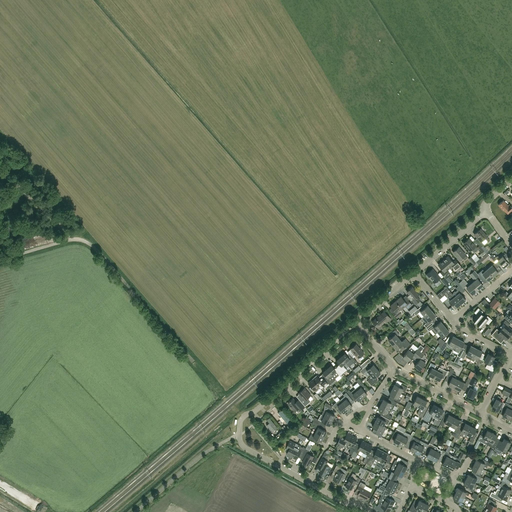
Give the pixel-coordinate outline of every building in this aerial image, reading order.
[(504,211),(505,210),(508,213),(511,209),(511,207),(510,205),(508,206),(504,200),(499,205),(501,207),(504,211)] [(480,245),(479,245),(481,247),(490,240),(481,229),(474,234),(478,238),(476,240),(480,245)] [(481,247),(479,245),(477,247),(476,246),(470,238),(464,243),(470,251),(472,249),(474,253),(478,249),(481,253),(484,251),(481,247)] [(465,260),(467,258),(465,255),(459,247),(453,252),(460,260),(463,257),(465,260)] [(471,257),(477,261),(480,258),(474,253),(471,257)] [(492,254),(490,256),(495,262),(497,260),(504,268),(509,263),(507,261),(511,257),(507,253),(500,258),(498,256),(495,258),(492,254)] [(443,260),(450,268),(452,266),(457,272),(462,267),(456,260),(454,262),(448,256),(443,260)] [(453,271),(450,268),(443,260),(439,265),(444,271),(441,273),(445,277),(450,273),(453,271)] [(487,269),(493,276),(498,272),(495,268),(498,265),(495,262),(487,269)] [(434,283),(440,278),(433,269),(427,274),(434,283)] [(485,276),(488,280),(493,276),(487,269),(484,271),(483,269),(478,274),(479,275),(482,279),(485,276)] [(479,275),(478,274),(474,270),(470,274),(475,280),(472,283),(477,289),(483,284),(476,277),(479,275)] [(477,289),(472,283),(469,285),(464,279),(459,283),(462,286),(463,288),(465,286),(472,294),(477,289)] [(455,297),(461,304),(466,299),(461,294),(463,292),(460,287),(462,286),(459,283),(457,284),(458,286),(456,288),(457,290),(455,291),(453,293),(452,294),(455,297)] [(415,304),(420,300),(417,296),(419,295),(412,287),(407,292),(413,299),(412,300),(415,304)] [(452,299),(450,301),(456,308),(461,304),(455,297),(452,294),(446,287),(441,291),(444,294),(446,292),(448,294),(448,295),(452,299)] [(395,301),(402,309),(405,306),(408,309),(412,305),(408,300),(406,302),(401,297),(395,301)] [(495,309),(497,306),(501,302),(495,298),(494,299),(492,301),(490,304),(495,309)] [(402,309),(395,301),(390,306),(395,311),(393,313),(397,318),(401,314),(399,311),(402,309)] [(424,316),(431,310),(428,306),(422,310),(420,308),(414,313),(416,315),(420,311),(424,316)] [(473,319),(477,323),(484,316),(481,314),(483,312),(478,308),(474,313),(477,315),(473,319)] [(431,310),(424,316),(422,318),(426,323),(424,325),(426,327),(432,323),(430,320),(436,315),(431,310)] [(387,322),(391,319),(384,311),(372,321),(380,330),(383,327),(381,325),(386,321),(387,322)] [(484,316),(477,323),(482,327),(486,322),(488,324),(492,320),(488,316),(486,318),(484,316)] [(506,324),(502,329),(509,335),(511,332),(511,329),(508,326),(510,324),(505,320),(503,322),(506,324)] [(429,331),(432,329),(435,334),(445,326),(441,321),(435,326),(433,324),(427,329),(429,331)] [(445,326),(435,334),(436,334),(438,332),(442,337),(449,331),(445,326)] [(509,335),(502,329),(500,331),(497,328),(491,335),(498,340),(502,336),(505,340),(509,335)] [(388,340),(392,345),(400,339),(397,336),(399,334),(395,330),(390,334),(392,337),(388,340)] [(448,344),(454,347),(458,339),(453,336),(448,344)] [(405,339),(404,340),(402,342),(400,339),(392,345),(396,350),(399,347),(402,351),(410,344),(405,339)] [(464,342),(458,339),(454,347),(453,350),(458,353),(457,355),(460,357),(463,350),(461,349),(464,342)] [(441,348),(438,352),(440,354),(448,344),(445,342),(441,348)] [(348,351),(352,356),(353,358),(356,355),(358,358),(364,353),(356,344),(350,349),(348,351)] [(417,349),(416,351),(411,347),(403,357),(408,361),(413,355),(416,357),(420,351),(421,351),(423,348),(420,345),(417,349)] [(464,359),(465,357),(470,360),(472,357),(476,348),(471,345),(467,352),(464,351),(461,357),(464,359)] [(474,361),(476,362),(475,365),(478,366),(481,360),(478,358),(482,351),(476,348),(472,357),(470,360),(474,362),(474,361)] [(420,351),(416,357),(419,360),(414,366),(420,370),(425,363),(423,360),(426,356),(421,351),(420,351)] [(344,352),(340,356),(348,366),(351,364),(353,363),(354,364),(357,362),(353,358),(352,356),(350,359),(347,355),(344,352)] [(495,367),(490,364),(494,357),(488,353),(484,361),(488,363),(485,367),(490,370),(492,371),(495,367)] [(335,359),(339,363),(336,365),(343,374),(347,370),(346,368),(348,366),(340,356),(335,359)] [(428,374),(434,377),(437,371),(434,369),(436,365),(431,363),(427,370),(430,372),(428,374)] [(340,376),(343,374),(336,365),(333,367),(330,364),(326,368),(335,378),(339,374),(340,376)] [(360,370),(362,373),(364,375),(365,374),(367,377),(370,374),(376,368),(373,364),(368,369),(365,366),(360,370)] [(437,371),(434,377),(439,380),(441,377),(443,379),(447,371),(439,367),(437,371)] [(335,378),(326,368),(322,371),(327,378),(325,380),(329,385),(332,383),(332,382),(336,379),(335,378)] [(370,374),(371,375),(367,378),(369,379),(367,380),(371,385),(377,380),(375,377),(380,373),(376,368),(370,374)] [(448,385),(454,388),(458,380),(455,378),(456,376),(452,374),(454,370),(451,368),(447,376),(452,378),(448,385)] [(475,386),(478,380),(480,376),(475,373),(473,377),(472,377),(471,379),(467,386),(470,388),(466,394),(473,398),(477,391),(473,389),(474,386),(475,386)] [(312,379),(318,386),(319,386),(322,384),(325,388),(329,385),(325,380),(323,378),(320,380),(317,376),(312,379)] [(320,388),(319,386),(318,386),(312,379),(308,383),(313,389),(316,392),(320,388)] [(356,381),(359,385),(355,388),(363,397),(367,394),(361,387),(363,386),(362,385),(363,384),(359,379),(356,381)] [(458,380),(454,388),(460,391),(464,383),(458,380)] [(392,389),(401,393),(402,391),(405,392),(407,387),(401,384),(400,387),(395,384),(392,389)] [(311,401),(308,398),(311,395),(304,388),(298,393),(303,398),(300,401),(305,406),(311,401)] [(363,397),(355,388),(351,392),(349,390),(347,392),(351,397),(354,395),(358,401),(363,397)] [(399,396),(401,393),(392,389),(390,394),(398,398),(396,401),(399,402),(402,398),(399,396)] [(342,402),(348,409),(352,406),(348,401),(351,399),(346,392),(343,395),(344,396),(342,398),(344,400),(342,402)] [(418,406),(422,398),(417,396),(413,404),(418,406)] [(503,407),(505,403),(499,400),(501,397),(498,396),(492,408),(498,411),(501,406),(503,407)] [(287,403),(295,411),(298,409),(299,411),(304,407),(298,400),(296,402),(293,398),(287,403)] [(424,406),(427,401),(422,398),(418,406),(420,408),(418,411),(417,413),(420,414),(419,416),(422,418),(425,411),(424,411),(426,407),(424,406)] [(340,399),(337,401),(333,405),(337,410),(340,408),(344,413),(348,409),(342,402),(340,399)] [(381,404),(391,410),(394,405),(396,405),(397,402),(395,401),(393,404),(384,399),(381,404)] [(511,409),(511,408),(511,405),(505,402),(505,403),(503,407),(502,408),(505,410),(503,415),(507,418),(511,409)] [(328,408),(327,411),(324,410),(322,415),(332,420),(335,415),(329,412),(332,407),(330,405),(326,403),(324,406),(328,408)] [(389,415),(391,410),(381,404),(378,409),(386,413),(386,414),(387,415),(386,417),(391,419),(392,416),(389,415)] [(432,414),(434,415),(438,407),(433,404),(430,411),(427,409),(423,417),(429,420),(432,414)] [(443,409),(438,407),(434,415),(433,417),(435,418),(433,422),(438,425),(443,417),(440,416),(442,411),(443,409)] [(281,412),(279,414),(285,421),(287,419),(281,412)] [(314,421),(318,423),(320,420),(330,425),(332,420),(322,415),(321,415),(319,420),(314,417),(313,420),(314,421)] [(450,425),(454,417),(449,415),(446,419),(443,418),(440,424),(443,426),(445,423),(450,425)] [(375,422),(383,426),(385,423),(387,425),(390,420),(385,417),(383,420),(378,417),(375,422)] [(454,417),(450,425),(456,428),(454,431),(457,433),(460,426),(457,425),(460,420),(454,417)] [(273,432),(277,429),(268,418),(266,421),(268,424),(267,425),(273,432)] [(317,427),(319,424),(318,423),(314,421),(312,424),(315,425),(314,427),(317,429),(316,432),(324,436),(327,431),(317,427)] [(386,427),(383,426),(375,422),(372,427),(378,429),(376,432),(382,435),(386,427)] [(465,437),(467,434),(471,426),(465,423),(463,428),(460,426),(457,433),(455,436),(458,438),(460,434),(465,437)] [(472,443),(478,431),(476,430),(476,429),(471,426),(465,437),(468,439),(467,440),(472,443)] [(399,444),(403,435),(404,433),(402,431),(396,429),(394,434),(397,436),(394,441),(395,442),(395,443),(397,444),(398,443),(399,444)] [(481,442),(482,441),(486,444),(492,433),(487,430),(484,436),(480,435),(478,440),(481,442)] [(324,436),(316,432),(314,435),(312,433),(309,439),(314,441),(316,438),(321,441),(324,436)] [(404,433),(403,435),(399,444),(404,446),(407,441),(410,442),(413,436),(405,432),(404,433)] [(343,445),(344,446),(345,447),(346,447),(348,444),(352,435),(347,433),(345,438),(341,436),(336,444),(338,445),(337,447),(340,448),(341,447),(342,448),(343,445)] [(494,449),(497,443),(494,441),(497,435),(492,433),(486,444),(489,445),(489,446),(494,449)] [(357,438),(352,435),(348,444),(346,447),(347,448),(348,449),(349,449),(351,449),(349,453),(352,455),(355,449),(352,448),(357,438)] [(410,449),(415,452),(421,441),(413,436),(410,442),(409,443),(412,444),(410,449)] [(433,437),(430,441),(436,445),(439,441),(433,437)] [(502,449),(505,451),(510,442),(504,439),(502,442),(499,440),(497,443),(494,449),(494,450),(500,454),(502,449)] [(291,456),(296,448),(298,444),(290,440),(286,447),(287,448),(288,450),(286,454),(291,456)] [(363,452),(367,443),(362,441),(358,449),(355,448),(355,449),(352,455),(351,456),(355,458),(357,453),(358,454),(360,451),(363,452)] [(425,451),(426,449),(427,447),(430,443),(429,443),(428,445),(426,443),(425,443),(421,441),(415,452),(420,455),(422,449),(425,451)] [(372,446),(367,443),(363,452),(368,455),(372,446)] [(430,443),(427,447),(426,449),(429,451),(427,456),(426,457),(431,460),(436,450),(437,448),(438,447),(430,443)] [(306,449),(305,449),(306,448),(303,447),(301,447),(301,446),(298,444),(296,448),(291,456),(297,459),(300,453),(303,454),(306,449)] [(436,450),(431,460),(436,462),(436,461),(439,456),(442,457),(446,451),(442,450),(437,448),(436,450)] [(306,449),(303,454),(306,456),(302,462),(309,466),(314,456),(310,454),(311,452),(306,449)] [(370,457),(367,463),(371,466),(372,464),(375,465),(376,464),(383,451),(378,449),(372,458),(370,457)] [(388,454),(383,451),(376,464),(381,466),(380,467),(383,469),(386,463),(383,462),(388,454)] [(446,451),(442,457),(445,459),(442,464),(448,467),(453,456),(450,454),(451,454),(446,451)] [(456,457),(453,456),(448,467),(453,470),(454,467),(457,468),(463,458),(460,456),(459,458),(456,457)] [(331,467),(326,465),(328,461),(322,458),(318,466),(321,468),(319,472),(325,475),(327,471),(329,472),(331,467)] [(487,461),(486,464),(477,459),(474,464),(482,468),(484,466),(487,467),(488,465),(491,467),(492,464),(487,461)] [(396,460),(393,465),(405,472),(407,467),(396,460)] [(485,470),(482,468),(474,464),(471,469),(477,472),(476,474),(481,477),(485,470)] [(344,477),(346,474),(339,471),(341,467),(337,465),(333,472),(336,473),(333,480),(340,483),(343,477),(344,477)] [(405,472),(393,465),(392,468),(392,469),(389,474),(390,474),(395,477),(397,474),(402,477),(405,472)] [(441,482),(444,476),(437,472),(434,478),(441,482)] [(356,475),(353,473),(346,486),(352,490),(355,483),(358,485),(361,479),(356,476),(356,475)] [(502,481),(506,483),(506,482),(508,484),(510,481),(511,481),(511,475),(509,473),(506,478),(504,477),(502,480),(502,481)] [(395,477),(390,474),(386,481),(388,483),(396,488),(399,483),(394,480),(395,477)] [(476,474),(475,477),(469,474),(466,479),(475,483),(476,481),(479,482),(481,477),(476,474)] [(464,484),(472,488),(471,491),(473,492),(476,487),(475,487),(477,484),(475,483),(466,479),(464,484)] [(502,487),(500,490),(509,495),(511,490),(504,486),(506,483),(502,481),(502,480),(500,479),(499,483),(500,484),(499,486),(502,487)] [(371,493),(370,492),(372,489),(368,487),(367,490),(364,489),(366,485),(361,482),(356,490),(359,492),(358,495),(361,497),(362,496),(368,499),(371,493)] [(396,488),(388,483),(387,485),(384,484),(381,489),(385,491),(386,488),(394,492),(396,488)] [(464,497),(466,494),(468,496),(469,493),(458,488),(456,493),(464,497)] [(507,500),(509,495),(500,490),(498,489),(496,492),(494,491),(493,493),(492,492),(490,496),(497,499),(499,496),(507,500)] [(379,499),(392,506),(395,501),(385,496),(386,493),(382,492),(381,494),(382,495),(379,499)] [(464,497),(456,493),(453,497),(455,499),(454,501),(462,506),(464,502),(465,501),(467,498),(464,497)] [(35,507),(38,503),(30,498),(28,503),(35,507)] [(390,511),(392,506),(379,499),(378,502),(378,503),(380,504),(379,507),(375,505),(374,508),(380,511),(381,511),(382,509),(382,508),(382,507),(390,511)] [(496,511),(497,511),(495,511),(497,507),(495,506),(496,503),(490,499),(488,503),(489,503),(484,511),(496,511)] [(415,511),(417,509),(420,510),(424,502),(419,500),(416,506),(413,504),(409,510),(412,511),(415,511)] [(13,510),(15,504),(6,501),(3,506),(13,510)] [(424,502),(420,510),(422,511),(428,511),(426,511),(429,505),(424,502)]
